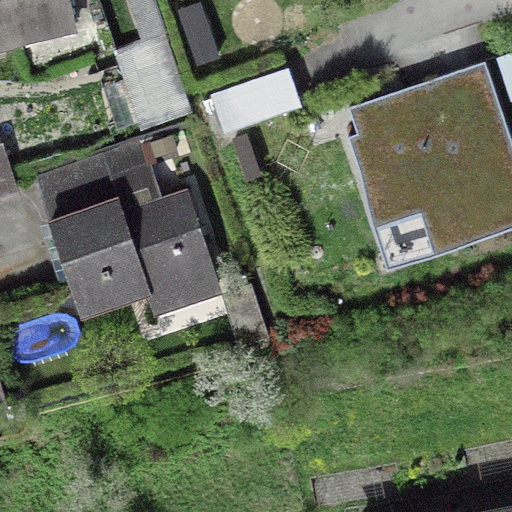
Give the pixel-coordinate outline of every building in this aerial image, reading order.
[(69,0),(0,0),(0,57),(79,39),(69,0)] [(199,103),(160,0),(125,0),(139,37),(113,46),(142,124),(199,103)] [(511,136),(490,71),(346,120),(384,233),(431,217),(446,262),(511,239),(511,136)] [(146,151),(37,189),(85,329),(155,306),(162,327),(227,305),(191,198),(165,207),(146,151)] [(5,154),(0,155),(0,205),(20,199),(5,154)]
